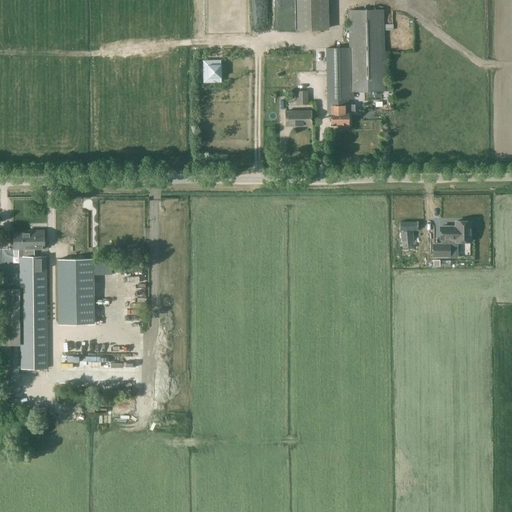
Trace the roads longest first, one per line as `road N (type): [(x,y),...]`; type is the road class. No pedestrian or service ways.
road 1 (unclassified): [(0,182),(511,177)]
road 2 (track): [(0,52),(314,38),(333,32),(342,0)]
road 3 (track): [(375,0),(400,7),(476,61),(511,64)]
